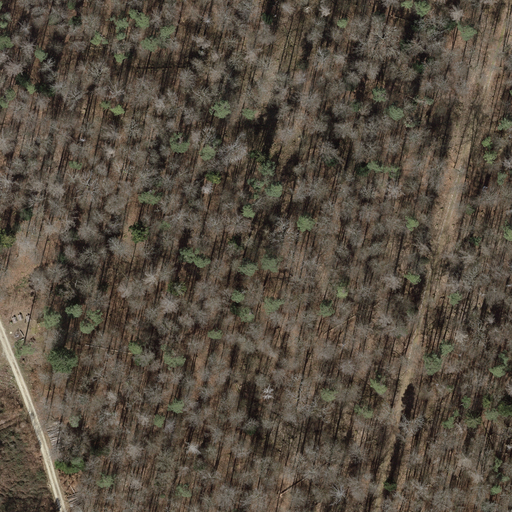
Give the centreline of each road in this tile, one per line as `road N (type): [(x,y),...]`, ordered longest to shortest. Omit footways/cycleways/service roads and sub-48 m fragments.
road 1 (track): [(511,1),(432,298),(385,511)]
road 2 (track): [(60,511),(0,331)]
